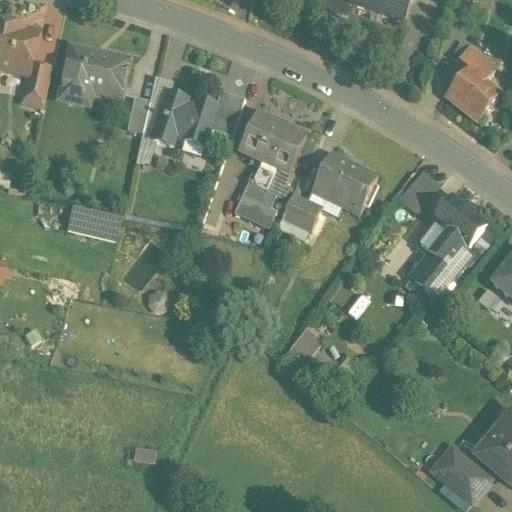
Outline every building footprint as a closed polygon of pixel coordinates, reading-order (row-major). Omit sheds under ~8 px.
[(361,0),(357,12),(376,18),(377,16),(410,27),(418,0),(361,0)] [(0,74),(4,75),(14,31),(6,29),(6,31),(0,29),(0,74)] [(22,33),(14,31),(4,75),(34,82),(35,82),(38,71),(45,40),(21,35),(22,33)] [(474,75),(475,73),(492,88),(503,75),(474,52),(465,67),(474,75)] [(97,59),(76,55),(65,106),(86,110),(89,95),(127,104),(134,70),(97,61),(97,59)] [(50,106),(57,75),(38,71),(35,82),(34,82),(29,101),(50,106)] [(452,101),(485,129),(508,101),(492,88),(475,73),(474,75),(452,101)] [(238,144),(250,106),(226,98),(221,114),(223,115),(215,137),(238,144)] [(193,109),(174,102),(159,148),(178,154),(182,144),(191,146),(190,148),(210,154),(215,137),(223,115),(221,114),(203,108),(201,115),(192,112),(193,109)] [(155,108),(140,105),(133,137),(148,140),(155,108)] [(312,145),(264,122),(246,160),(267,170),(257,191),(274,198),(283,178),(294,183),(312,145)] [(383,185),(336,162),(319,197),(349,211),(348,213),(365,222),(383,185)] [(274,198),(257,191),(255,189),(248,203),(276,216),(282,202),(274,198)] [(298,203),(288,225),(317,239),(327,217),(298,203)] [(436,229),(453,242),(434,266),(433,266),(415,288),(443,310),(462,287),(480,263),(473,257),(493,231),(457,203),(436,229)] [(511,267),(494,291),(511,304),(511,267)] [(511,488),(511,427),(482,464),(511,488)] [(475,511),(496,486),(458,455),(439,479),(459,495),(452,503),(462,511),(475,511)]
